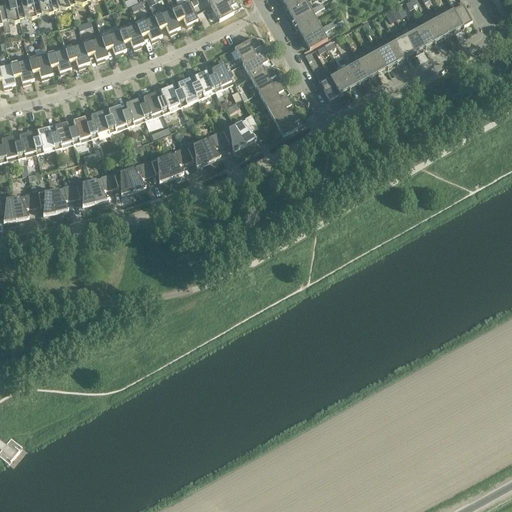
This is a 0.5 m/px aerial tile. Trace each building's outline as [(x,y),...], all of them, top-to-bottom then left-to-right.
[(4,9),(0,10),(0,16),(1,24),(2,24),(7,23),(15,25),(19,24),(19,21),(18,21),(15,7),(16,7),(14,0),(6,0),(4,8),(4,9)] [(21,6),(16,7),(15,7),(18,21),(19,21),(24,19),(32,21),(36,20),(36,17),(35,17),(32,3),(31,0),(22,0),(21,5),(21,6)] [(38,2),(32,3),(35,17),(36,17),(41,15),(48,17),(49,17),(53,16),(52,12),(48,0),(37,0),(38,1),(37,1),(38,2)] [(48,0),(52,12),(58,11),(65,12),(66,12),(70,11),(69,8),(66,0),(48,0)] [(196,0),(190,3),(194,9),(199,6),(196,0)] [(206,0),(211,8),(225,1),(225,0),(224,0),(206,0)] [(232,0),(225,0),(225,1),(211,8),(219,23),(233,15),(230,10),(236,7),(232,0)] [(291,0),(281,5),(286,15),(306,4),(303,0),(291,0)] [(170,10),(171,13),(172,12),(177,24),(183,21),(187,30),(195,26),(194,24),(198,23),(188,2),(177,7),(170,10)] [(410,3),(406,5),(410,13),(414,10),(410,3)] [(310,12),(306,4),(286,15),(292,24),(311,14),(312,16),(318,13),(316,8),(310,12)] [(472,25),(460,4),(450,9),(452,13),(453,13),(463,32),(463,31),(462,30),(472,25)] [(397,9),(391,12),(397,23),(403,19),(397,9)] [(171,13),(170,10),(160,14),(153,17),(154,20),(159,32),(166,29),(170,38),(177,34),(177,32),(180,31),(177,24),(172,12),(171,13)] [(391,12),(385,16),(391,26),(397,23),(391,12)] [(202,13),(196,17),(199,22),(206,19),(202,13)] [(453,13),(452,13),(443,18),(453,37),(454,37),(453,35),(462,30),(463,32),(453,13)] [(311,14),(292,24),(297,34),(317,23),(312,16),(311,14)] [(453,37),(443,18),(434,23),(444,42),(443,40),(452,35),(453,37)] [(154,20),(144,24),(142,21),(135,24),(136,27),(137,27),(141,39),(142,39),(148,36),(152,45),(160,42),(159,40),(162,38),(159,32),(154,20)] [(207,22),(200,25),(204,31),(210,27),(207,22)] [(321,30),(317,23),(297,34),(302,43),(322,33),(323,35),(329,32),(326,27),(321,30)] [(444,42),(434,23),(424,28),(435,47),(434,45),(443,40),(444,42)] [(367,25),(362,27),(366,34),(370,31),(367,25)] [(137,27),(136,27),(126,31),(125,28),(118,31),(119,34),(123,46),(124,46),(130,43),(134,52),(142,49),(141,47),(144,46),(142,39),(141,39),(137,27)] [(435,47),(424,28),(415,34),(425,52),(424,50),(433,46),(434,47),(435,47)] [(119,34),(118,31),(107,35),(100,38),(101,41),(101,40),(105,53),(106,53),(112,50),(115,59),(124,56),(123,54),(126,53),(124,46),(123,46),(119,34)] [(322,33),(302,43),(307,53),(303,55),(304,55),(327,42),(323,35),(322,33)] [(425,52),(415,34),(405,39),(416,57),(415,56),(424,51),(425,52)] [(101,41),(100,38),(89,42),(89,41),(82,44),(83,47),(87,59),(94,56),(97,65),(105,63),(105,60),(108,59),(106,53),(105,53),(101,40),(101,41)] [(416,57),(405,39),(396,44),(406,63),(405,61),(414,56),(415,58),(416,57)] [(234,51),(242,66),(257,58),(256,58),(254,53),(259,50),(254,40),(234,51)] [(406,63),(396,44),(386,49),(397,68),(396,66),(405,61),(406,63)] [(83,47),(72,50),(71,47),(64,50),(65,53),(65,52),(69,65),(76,62),(79,71),(87,69),(86,67),(90,66),(87,59),(83,47)] [(324,49),(317,52),(319,57),(326,53),(324,49)] [(397,68),(386,49),(377,54),(387,73),(386,71),(395,66),(396,68),(397,68)] [(65,53),(64,50),(53,53),(46,55),(47,58),(50,70),(51,70),(57,68),(60,77),(68,75),(68,73),(71,71),(69,65),(65,52),(65,53)] [(387,73),(377,54),(367,59),(378,78),(377,76),(386,71),(387,73)] [(47,58),(46,55),(35,58),(28,60),(28,63),(29,63),(32,75),(39,73),(42,83),(50,80),(49,78),(53,77),(51,70),(50,70),(47,58)] [(262,55),(256,58),(257,58),(242,66),(250,81),(265,73),(264,72),(262,67),(267,64),(262,55)] [(378,78),(367,59),(358,65),(368,83),(367,82),(376,77),(377,78),(378,78)] [(9,65),(10,68),(13,80),(14,80),(20,78),(23,88),(31,85),(31,83),(34,82),(32,75),(29,63),(28,63),(18,66),(17,63),(9,65)] [(368,83),(358,65),(348,70),(359,89),(359,88),(358,87),(367,82),(368,84),(368,83)] [(215,78),(209,81),(215,95),(233,87),(223,66),(219,68),(218,66),(211,69),(215,78)] [(0,83),(2,83),(4,92),(12,90),(12,88),(15,87),(14,80),(13,80),(10,68),(0,70),(0,83)] [(270,69),(264,72),(265,73),(250,81),(258,95),(273,87),(272,87),(270,82),(275,79),(270,69)] [(359,89),(348,70),(339,75),(349,94),(349,92),(357,87),(358,89),(359,89)] [(198,86),(192,88),(198,103),(215,95),(209,81),(206,74),(203,75),(202,73),(194,77),(198,86)] [(339,75),(330,80),(329,80),(340,99),(339,97),(348,92),(349,94),(339,75)] [(328,76),(318,82),(329,103),(339,97),(339,99),(340,99),(329,80),(330,80),(328,76)] [(181,93),(175,95),(174,95),(180,110),(198,103),(192,88),(189,81),(186,83),(185,81),(177,84),(181,93)] [(278,84),(272,87),(273,87),(258,95),(266,110),(281,102),(280,102),(278,97),(283,94),(278,84)] [(163,100),(157,102),(163,117),(162,117),(163,117),(180,110),(174,95),(175,95),(172,88),(168,90),(168,88),(160,91),(163,100)] [(146,107),(140,109),(145,124),(162,117),(163,117),(157,102),(155,95),(151,97),(150,95),(142,98),(146,107)] [(286,99),(280,102),(281,102),(266,110),(274,124),(288,116),(286,111),(291,108),(286,99)] [(128,113),(122,115),(127,130),(145,124),(140,109),(137,102),(134,103),(133,101),(125,104),(128,113)] [(111,119),(105,121),(104,121),(108,133),(109,136),(127,130),(122,115),(120,108),(116,109),(116,107),(108,110),(111,119)] [(93,125),(87,127),(91,142),(98,140),(99,141),(109,138),(109,136),(108,133),(104,121),(105,121),(102,114),(99,115),(98,113),(90,116),(93,125)] [(294,113),(288,116),(274,124),(282,139),(297,131),(294,126),(299,123),(294,113)] [(246,123),(235,129),(245,149),(247,147),(256,142),(250,135),(258,131),(251,117),(245,121),(246,123)] [(75,130),(69,132),(73,147),(73,148),(91,142),(87,127),(85,120),(81,121),(81,119),(72,121),(75,130)] [(57,135),(51,137),(55,152),(55,153),(73,147),(69,132),(67,125),(63,126),(63,124),(55,126),(57,135)] [(39,140),(33,142),(36,154),(35,154),(36,157),(55,152),(51,137),(49,130),(46,131),(45,129),(37,131),(39,140)] [(245,149),(235,129),(223,135),(222,132),(216,135),(223,149),(231,145),(233,154),(242,150),(245,149)] [(21,145),(15,146),(18,162),(26,160),(25,157),(35,154),(36,154),(33,142),(31,135),(28,136),(27,133),(19,136),(21,145)] [(223,149),(216,135),(210,138),(211,141),(199,146),(208,166),(211,165),(220,160),(214,153),(223,149)] [(3,149),(0,149),(0,165),(18,162),(15,146),(13,139),(10,140),(9,138),(1,140),(3,149)] [(208,166),(199,146),(188,151),(187,149),(180,151),(186,165),(195,162),(196,171),(206,167),(208,166)] [(186,165),(180,151),(174,154),(175,156),(163,161),(171,182),(174,181),(183,177),(178,169),(186,165)] [(171,182),(163,161),(151,165),(150,163),(144,165),(149,180),(158,177),(159,186),(168,183),(171,182)] [(149,180),(144,165),(138,168),(138,170),(126,174),(133,195),(136,194),(145,191),(140,183),(149,180)] [(26,168),(20,170),(22,179),(28,178),(26,168)] [(133,195),(126,174),(114,178),(114,175),(107,177),(111,192),(120,189),(121,199),(130,196),(133,195)] [(111,192),(107,177),(100,179),(101,182),(89,185),(95,207),(98,206),(107,203),(102,195),(111,192)] [(95,207),(89,185),(77,189),(76,186),(69,188),(73,202),(82,200),(82,210),(92,208),(95,207)] [(73,202),(69,188),(63,189),(63,192),(51,194),(56,216),(59,216),(68,213),(64,205),(73,202)] [(56,216),(51,194),(38,197),(38,195),(31,196),(34,211),(43,209),(43,219),(53,217),(56,216)] [(34,211),(31,196),(25,197),(25,200),(13,202),(16,224),(19,223),(29,221),(25,213),(34,211)] [(13,224),(16,224),(13,202),(0,203),(0,216),(4,216),(3,225),(13,224)]
